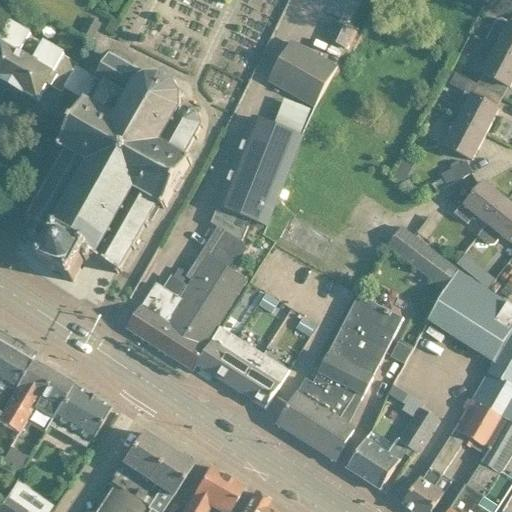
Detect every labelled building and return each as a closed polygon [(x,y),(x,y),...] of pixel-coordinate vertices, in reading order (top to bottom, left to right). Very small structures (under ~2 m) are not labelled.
[(79,34),(93,41),(102,25),(88,18),(79,34)] [(497,49),(511,57),(511,20),(510,24),(502,20),(497,22),(485,44),(497,49)] [(324,39),(348,51),(357,34),(333,22),(324,39)] [(12,26),(0,46),(0,82),(25,97),(26,95),(39,103),(48,86),(62,94),(65,90),(88,101),(87,103),(85,102),(84,103),(87,105),(78,118),(76,117),(68,129),(72,131),(62,146),(61,145),(60,147),(62,148),(61,149),(63,150),(64,148),(68,151),(66,154),(64,154),(56,166),(59,168),(56,173),(55,172),(54,174),(56,176),(43,196),(42,195),(37,203),(26,219),(28,221),(27,223),(29,224),(24,233),(27,242),(36,248),(46,245),(47,243),(54,246),(43,266),(73,283),(85,263),(87,264),(91,263),(93,261),(118,275),(119,272),(122,274),(131,256),(135,250),(136,250),(137,248),(135,247),(147,227),(149,228),(150,225),(148,224),(151,220),(153,221),(160,209),(158,208),(160,204),(164,206),(163,208),(165,209),(166,207),(168,208),(169,206),(168,205),(176,190),(178,191),(185,179),(183,178),(191,164),(193,165),(194,162),(193,162),(193,161),(191,159),(190,160),(185,158),(197,138),(198,139),(200,137),(198,136),(202,128),(206,128),(206,126),(203,125),(200,117),(202,115),(201,113),(198,115),(190,111),(190,108),(188,107),(187,110),(183,109),(182,98),(185,97),(184,95),(181,95),(175,85),(177,83),(176,82),(173,84),(164,78),(164,75),(162,74),(162,77),(151,79),(149,74),(146,76),(111,56),(101,74),(92,69),(89,75),(77,68),(78,66),(64,58),(45,46),(44,47),(30,39),(31,37),(12,26)] [(78,40),(73,48),(81,53),(86,45),(78,40)] [(315,109),(338,67),(292,41),(268,83),(315,109)] [(510,89),(511,86),(511,57),(497,49),(478,85),(503,98),(508,88),(510,89)] [(459,121),(486,136),(499,111),(497,110),(503,98),(478,85),(478,86),(456,74),(450,85),(472,97),(459,121)] [(218,229),(189,275),(186,279),(192,282),(181,299),(157,285),(128,330),(193,371),(194,372),(197,367),(211,340),(249,281),(234,272),(247,252),(244,244),(242,243),(251,221),(267,227),(302,138),(300,138),(258,121),(253,119),(218,207),(211,224),(218,229)] [(445,147),(455,152),(473,162),(486,136),(459,121),(445,147)] [(443,176),(445,179),(432,186),(437,193),(473,173),(467,163),(443,176)] [(477,215),(488,225),(507,202),(484,184),(467,206),(465,204),(456,215),(469,225),(477,215)] [(502,236),(511,244),(511,205),(507,202),(488,225),(478,237),(489,246),(495,245),(502,236)] [(388,248),(443,289),(454,267),(402,228),(388,248)] [(340,280),(352,262),(341,255),(330,273),(340,280)] [(457,265),(468,273),(475,264),(465,256),(457,265)] [(454,267),(443,289),(446,292),(429,322),(495,364),(509,337),(511,332),(511,305),(467,277),(458,270),(454,267)] [(266,294),(259,306),(272,314),(279,302),(266,294)] [(336,462),(347,446),(356,431),(340,420),(356,394),(365,398),(405,319),(380,306),(360,296),(353,310),(315,384),(307,379),(278,426),(336,462)] [(316,326),(303,318),(296,329),(309,337),(316,326)] [(212,343),(197,367),(213,377),(238,339),(221,328),(212,343)] [(468,440),(485,450),(511,397),(511,332),(509,337),(495,364),(494,365),(457,433),(456,433),(423,483),(420,481),(403,507),(411,511),(433,511),(444,497),(443,496),(451,484),(442,479),(468,440)] [(0,416),(32,365),(31,364),(35,358),(37,355),(0,333),(0,416)] [(238,339),(213,377),(239,393),(263,355),(238,339)] [(263,355),(239,393),(266,410),(281,386),(290,372),(263,355)] [(5,447),(9,449),(10,450),(25,424),(52,381),(54,377),(32,365),(0,416),(0,439),(7,443),(5,447)] [(25,424),(43,435),(72,387),(71,387),(70,388),(66,386),(65,389),(52,381),(25,424)] [(72,387),(48,427),(56,432),(60,424),(75,433),(71,441),(85,449),(90,442),(92,443),(111,410),(72,387)] [(450,511),(496,511),(511,488),(511,480),(502,474),(507,465),(511,457),(511,397),(485,450),(489,452),(450,511)] [(367,440),(347,470),(381,492),(405,454),(409,457),(414,450),(419,454),(440,422),(422,410),(402,442),(398,440),(394,445),(372,431),(367,440)] [(97,511),(163,511),(192,468),(167,451),(142,434),(108,486),(113,489),(97,511)] [(1,463),(20,474),(27,461),(9,451),(10,450),(9,449),(1,463)] [(208,511),(210,509),(208,508),(209,506),(219,511),(230,511),(244,488),(210,468),(200,485),(184,511),(208,511)] [(15,484),(5,500),(23,511),(34,496),(15,484)] [(270,511),(266,510),(270,503),(255,494),(244,511),(270,511)] [(5,500),(0,507),(0,511),(24,511),(23,511),(5,500)]
